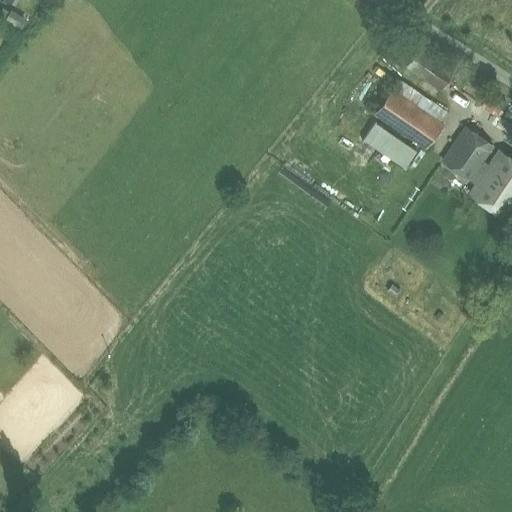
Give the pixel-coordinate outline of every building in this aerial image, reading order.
[(419,47),(405,67),(440,91),(454,72),(419,47)] [(448,113),(455,103),(405,69),(398,79),(448,113)] [(424,147),(441,122),(391,89),(374,113),(424,147)] [(458,103),(453,117),(463,121),(468,106),(458,103)] [(511,161),(499,152),(488,168),(481,163),(492,146),(466,128),(443,161),(477,184),(470,194),(503,217),(511,203),(511,161)] [(415,150),(387,131),(377,147),(405,166),(415,150)]
